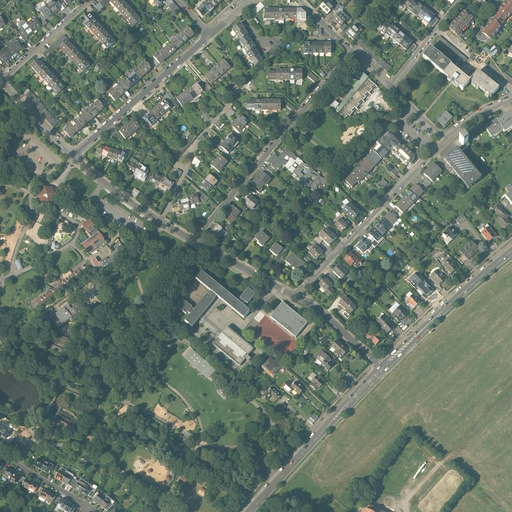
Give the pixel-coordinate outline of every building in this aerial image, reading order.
[(55,0),(49,5),(55,13),(62,8),(55,0)] [(60,0),(59,1),(65,9),(69,5),(66,1),(64,3),(61,0),(60,0)] [(97,15),(111,2),(113,0),(103,0),(93,10),(97,15)] [(122,0),(115,7),(119,11),(127,4),(122,0)] [(213,0),(209,0),(207,2),(213,9),(217,5),(213,0)] [(326,3),(323,6),(330,13),(335,9),(336,8),(329,0),(326,3)] [(421,4),(415,0),(409,8),(414,12),(415,11),(421,4)] [(211,10),(213,9),(207,2),(200,8),(197,10),(203,18),(211,10)] [(265,7),(261,2),(251,11),(255,16),(265,7)] [(336,8),(335,9),(338,11),(343,6),(344,5),(342,2),(336,8)] [(182,12),(174,3),(170,6),(168,4),(165,7),(171,14),(174,12),(177,16),(182,12)] [(415,11),(421,15),(427,7),(422,3),(421,4),(415,11)] [(119,11),(123,16),(131,9),(127,4),(119,11)] [(510,16),(511,13),(511,9),(505,4),(501,8),(502,9),(510,15),(510,16)] [(49,18),(55,13),(49,5),(43,9),(44,11),(49,18)] [(338,11),(336,13),(338,16),(345,9),(343,6),(338,11)] [(421,15),(426,19),(432,11),(427,7),(421,15)] [(123,16),(127,20),(135,13),(131,9),(123,16)] [(467,9),(459,18),(467,25),(468,25),(475,16),(467,9)] [(502,9),(498,13),(506,20),(510,15),(502,9)] [(48,19),(49,18),(44,11),(40,14),(47,23),(50,21),(48,19)] [(437,16),(432,11),(426,19),(431,23),(437,16)] [(336,19),(343,26),(346,22),(350,19),(343,12),(336,19)] [(141,20),(135,13),(127,20),(133,27),(141,20)] [(503,24),(506,20),(498,13),(495,17),(503,24)] [(82,21),(86,25),(94,19),(89,14),(82,21)] [(39,15),(36,17),(43,26),(45,24),(39,15)] [(441,19),(437,16),(431,23),(435,26),(441,19)] [(36,17),(30,22),(36,30),(43,26),(36,17)] [(459,17),(451,26),(459,34),(467,25),(459,18),(459,17)] [(504,25),(503,24),(495,17),(487,27),(484,31),(492,37),(492,38),(495,35),(495,36),(502,28),(501,27),(504,25)] [(98,24),(94,19),(86,25),(90,30),(98,24)] [(387,34),(389,32),(394,26),(387,20),(381,28),(387,34)] [(30,35),(36,30),(30,22),(24,27),(25,28),(30,35)] [(245,28),(240,23),(231,30),(236,36),(243,29),(245,28)] [(315,23),(311,23),(311,30),(314,30),(314,32),(318,32),(318,36),(321,36),(321,30),(318,30),(318,26),(315,26),(315,23)] [(102,28),(98,24),(90,30),(95,35),(102,28)] [(357,24),(349,32),(356,39),(363,31),(357,24)] [(389,32),(396,38),(402,30),(395,24),(394,26),(389,32)] [(491,38),(492,37),(484,31),(487,27),(483,24),(480,27),(479,28),(479,30),(479,31),(479,32),(479,33),(479,34),(479,36),(480,37),(480,38),(481,38),(482,39),(484,40),(485,40),(487,40),(488,40),(490,39),(491,38)] [(29,36),(30,35),(25,28),(21,31),(24,35),(21,37),(25,42),(30,38),(29,36)] [(107,33),(102,28),(95,35),(99,40),(107,33)] [(188,28),(183,33),(189,40),(194,35),(188,28)] [(248,34),(243,29),(236,36),(235,36),(240,42),(247,35),(248,34)] [(396,38),(402,44),(409,36),(402,30),(396,38)] [(111,38),(107,33),(99,40),(104,45),(111,38)] [(185,44),(189,40),(183,33),(178,36),(185,44)] [(42,55),(46,59),(59,47),(67,40),(68,39),(64,35),(42,55)] [(252,41),(247,35),(240,42),(239,42),(244,48),(251,42),(252,41)] [(470,58),(442,35),(438,40),(466,63),(470,58)] [(178,36),(171,43),(177,50),(185,44),(178,36)] [(416,42),(409,36),(402,44),(409,49),(412,47),(415,43),(416,42)] [(363,37),(359,41),(390,71),(394,67),(363,37)] [(13,42),(20,50),(25,47),(18,38),(13,42)] [(115,43),(111,38),(104,45),(108,50),(115,43)] [(59,47),(64,53),(72,46),(67,40),(59,47)] [(279,40),(266,54),(271,58),(283,44),(279,40)] [(20,50),(13,42),(8,46),(14,54),(20,50)] [(255,47),(251,42),(244,48),(243,49),(247,54),(254,48),(255,47)] [(171,43),(163,49),(170,57),(177,50),(171,43)] [(3,49),(9,58),(14,54),(8,46),(3,49)] [(76,51),(72,46),(64,53),(68,58),(76,51)] [(425,55),(445,72),(453,63),(433,46),(425,55)] [(259,53),(254,48),(247,54),(246,55),(251,61),(258,54),(259,53)] [(9,58),(3,49),(0,51),(0,56),(4,62),(9,58)] [(163,49),(158,54),(165,61),(170,57),(163,49)] [(81,56),(76,51),(68,58),(73,63),(81,56)] [(160,65),(165,61),(158,54),(153,58),(156,60),(160,65)] [(262,60),(258,54),(251,61),(250,61),(254,67),(262,60)] [(85,61),(81,56),(73,63),(78,68),(85,61)] [(428,62),(422,58),(403,81),(409,86),(428,62)] [(31,66),(35,71),(42,65),(38,60),(31,66)] [(145,62),(152,69),(154,67),(151,64),(148,60),(145,62)] [(156,60),(151,64),(154,67),(155,69),(160,65),(156,60)] [(223,60),(219,64),(225,72),(230,68),(223,60)] [(511,75),(493,60),(489,64),(511,82),(511,75)] [(90,66),(85,61),(78,68),(82,73),(90,66)] [(145,62),(137,69),(144,77),(152,69),(145,62)] [(473,79),(453,63),(445,72),(466,88),(473,79)] [(221,76),(225,72),(219,64),(214,69),(221,76)] [(35,71),(39,76),(47,69),(42,65),(35,71)] [(39,76),(44,81),(51,74),(47,69),(39,76)] [(137,69),(133,73),(139,81),(144,77),(137,69)] [(214,69),(209,73),(216,81),(221,76),(214,69)] [(269,80),(284,80),(283,70),(277,70),(277,72),(269,72),(269,80)] [(481,70),(473,79),(494,96),(502,87),(481,70)] [(133,73),(125,80),(131,87),(139,81),(133,73)] [(211,85),(216,81),(209,73),(204,77),(211,85)] [(363,75),(360,73),(356,78),(358,79),(356,80),(355,82),(354,81),(340,98),(344,101),(335,112),(339,115),(340,114),(345,119),(349,115),(350,116),(353,113),(351,112),(355,107),(357,109),(359,106),(358,104),(361,100),(363,102),(366,98),(364,97),(368,92),(369,94),(372,90),(371,89),(374,85),(367,80),(368,78),(363,74),(363,75)] [(44,81),(48,86),(56,79),(51,74),(44,81)] [(317,79),(310,74),(307,77),(314,82),(317,79)] [(48,86),(53,90),(60,84),(56,79),(48,86)] [(125,80),(118,86),(125,93),(131,87),(125,80)] [(64,88),(60,84),(53,90),(57,95),(64,88)] [(196,84),(191,88),(197,96),(202,92),(196,84)] [(200,86),(205,93),(209,91),(205,86),(203,84),(200,86)] [(118,86),(113,90),(119,98),(125,93),(118,86)] [(192,100),(197,96),(191,88),(186,92),(192,100)] [(58,123),(27,89),(23,93),(25,95),(24,96),(53,128),(58,123)] [(115,102),(119,98),(113,90),(108,94),(115,102)] [(186,92),(181,95),(187,103),(192,100),(186,92)] [(163,98),(165,100),(171,108),(174,106),(171,100),(167,94),(163,98)] [(182,107),(187,103),(181,95),(176,99),(182,107)] [(165,100),(159,105),(165,113),(171,108),(165,100)] [(98,101),(93,105),(100,112),(105,108),(98,101)] [(255,111),(261,111),(261,101),(247,101),(247,109),(255,109),(255,111)] [(95,117),(100,112),(93,105),(88,109),(95,117)] [(161,117),(165,113),(159,105),(154,109),(161,117)] [(88,109),(81,116),(87,123),(95,117),(88,109)] [(154,109),(149,113),(156,121),(161,117),(154,109)] [(235,113),(231,109),(223,118),(227,122),(235,113)] [(447,109),(437,119),(446,128),(455,118),(447,109)] [(511,112),(500,119),(506,129),(507,130),(511,126),(511,112)] [(152,125),(156,121),(149,113),(145,117),(152,125)] [(210,118),(206,113),(201,116),(205,122),(210,118)] [(80,130),(87,123),(81,116),(73,122),(74,123),(80,130)] [(240,116),(236,121),(244,128),(248,122),(240,116)] [(494,136),(506,129),(500,119),(500,118),(488,126),(494,136)] [(133,120),(129,124),(135,132),(140,128),(133,120)] [(225,127),(218,121),(214,125),(219,129),(220,128),(222,130),(225,127)] [(239,133),(244,128),(236,121),(234,123),(231,127),(239,133)] [(74,123),(69,127),(75,134),(80,130),(74,123)] [(129,124),(124,128),(131,136),(135,132),(129,124)] [(70,138),(75,134),(69,127),(64,131),(70,138)] [(126,140),(131,136),(124,128),(119,132),(126,140)] [(119,134),(116,130),(109,136),(113,140),(119,134)] [(382,142),(382,143),(390,150),(392,149),(402,159),(410,151),(391,132),(382,142)] [(483,177),(463,151),(473,144),(464,133),(444,154),(446,157),(470,187),(483,177)] [(168,160),(172,164),(196,137),(192,134),(168,160)] [(209,142),(202,135),(197,140),(205,146),(209,142)] [(230,137),(225,142),(233,149),(238,143),(230,137)] [(228,154),(233,149),(225,142),(220,147),(228,154)] [(382,143),(376,149),(384,157),(390,150),(382,143)] [(101,156),(101,155),(105,148),(100,146),(96,153),(101,156)] [(106,158),(107,157),(110,150),(106,147),(105,148),(101,155),(106,158)] [(277,153),(270,161),(274,163),(273,164),(277,168),(279,166),(281,168),(285,163),(287,165),(290,162),(286,158),(290,154),(294,157),(297,154),(292,150),(288,148),(280,157),(277,153)] [(111,159),(112,158),(116,152),(111,149),(110,150),(107,157),(111,159)] [(378,163),(384,157),(376,149),(370,155),(378,163)] [(117,161),(117,160),(121,153),(116,151),(116,152),(112,158),(117,161)] [(416,157),(410,151),(402,159),(408,165),(416,157)] [(122,152),(121,153),(117,160),(122,163),(127,155),(122,152)] [(305,161),(297,154),(294,157),(290,162),(287,165),(296,172),(299,169),(294,165),(298,161),(302,164),(305,161)] [(195,158),(192,163),(197,168),(199,165),(198,165),(203,159),(197,155),(195,158)] [(373,169),(378,163),(370,155),(364,161),(373,169)] [(219,156),(215,161),(223,168),(227,163),(219,156)] [(221,170),(223,168),(215,161),(211,166),(220,174),(222,171),(221,170)] [(308,164),(305,161),(302,164),(299,169),(296,172),(300,176),(305,170),(309,173),(313,168),(314,168),(309,163),(308,164)] [(367,175),(373,169),(364,161),(358,167),(367,175)] [(130,162),(125,170),(134,174),(136,172),(138,167),(130,162)] [(444,171),(435,162),(426,172),(435,181),(444,171)] [(140,164),(138,167),(136,172),(144,176),(148,169),(140,164)] [(272,164),(269,167),(276,173),(279,169),(277,168),(273,164),(272,164)] [(397,165),(392,170),(397,175),(401,170),(397,165)] [(269,167),(265,171),(272,177),(276,173),(269,167)] [(361,181),(367,175),(358,167),(353,173),(360,180),(361,181)] [(317,171),(313,168),(309,173),(304,179),(308,183),(314,176),(318,179),(322,175),(322,174),(317,170),(317,171)] [(192,178),(195,172),(190,169),(187,175),(192,178)] [(272,177),(265,171),(260,177),(267,183),(268,184),(274,178),(272,177)] [(155,186),(158,188),(164,178),(162,177),(163,176),(156,172),(150,182),(155,185),(155,186)] [(354,186),(360,180),(353,173),(347,179),(354,186)] [(210,175),(205,181),(213,187),(218,182),(210,175)] [(325,178),(322,175),(318,179),(312,187),(317,191),(321,187),(319,186),(324,181),(328,185),(331,181),(326,177),(325,178)] [(264,188),(267,183),(260,177),(259,176),(254,182),(257,184),(255,187),(256,187),(262,192),(264,189),(264,188)] [(161,189),(162,188),(168,192),(173,183),(164,178),(158,188),(161,189)] [(390,182),(385,178),(380,183),(385,188),(390,182)] [(429,178),(425,182),(428,185),(430,186),(433,183),(429,178)] [(423,180),(419,185),(424,189),(428,185),(425,182),(423,180)] [(208,193),(213,187),(205,181),(200,186),(208,193)] [(418,183),(413,189),(421,196),(426,191),(424,189),(419,185),(418,183)] [(50,191),(42,185),(35,194),(41,198),(44,200),(48,203),(50,200),(55,194),(50,191)] [(138,197),(141,191),(133,187),(132,190),(133,191),(132,194),(138,197)] [(413,189),(408,194),(416,202),(421,196),(413,189)] [(379,194),(374,190),(370,195),(374,199),(379,194)] [(254,209),(261,201),(251,193),(245,201),(254,209)] [(187,197),(188,199),(189,205),(199,203),(197,194),(187,197)] [(408,194),(402,199),(410,207),(416,202),(408,194)] [(208,200),(203,195),(200,199),(205,204),(208,200)] [(188,199),(178,202),(179,206),(181,211),(190,208),(189,205),(188,199)] [(405,212),(410,207),(402,199),(397,205),(399,206),(405,212)] [(64,208),(50,200),(48,203),(62,212),(64,208)] [(363,211),(352,201),(345,209),(346,210),(350,215),(355,219),(363,211)] [(242,211),(234,204),(229,210),(230,211),(237,217),(242,211)] [(509,217),(496,205),(492,209),(499,215),(495,219),(504,230),(510,225),(506,220),(509,217)] [(399,206),(393,212),(400,219),(406,213),(405,212),(399,206)] [(83,221),(64,208),(62,212),(81,224),(83,221)] [(345,220),(350,215),(346,210),(341,216),(343,218),(345,220)] [(238,218),(237,217),(230,211),(225,216),(233,224),(238,218)] [(392,211),(387,217),(395,224),(400,219),(393,212),(392,211)] [(37,213),(30,226),(33,228),(40,215),(37,213)] [(469,218),(465,213),(458,219),(462,224),(469,218)] [(389,229),(395,224),(387,217),(382,222),(389,229)] [(345,220),(343,218),(337,224),(344,231),(350,225),(345,220)] [(102,249),(108,244),(104,240),(102,237),(108,232),(102,228),(98,231),(92,222),(84,227),(92,240),(83,247),(89,254),(101,247),(102,249)] [(382,222),(376,227),(384,235),(389,229),(382,222)] [(229,232),(219,223),(212,231),(217,235),(221,231),(226,236),(229,232)] [(264,231),(267,228),(265,226),(257,235),(259,237),(264,231)] [(459,233),(453,226),(446,232),(450,237),(447,239),(450,242),(454,239),(454,238),(459,233)] [(379,240),(384,235),(376,227),(371,233),(373,234),(379,240)] [(493,233),(489,227),(481,234),(488,242),(495,237),(492,233),(493,233)] [(325,239),(332,245),(339,237),(329,228),(322,236),(323,236),(325,239)] [(272,238),(264,231),(259,237),(258,239),(266,245),(272,238)] [(84,233),(79,244),(81,247),(90,240),(84,233)] [(366,241),(371,246),(369,248),(373,251),(381,242),(379,240),(373,234),(366,241)] [(315,242),(318,245),(319,246),(324,241),(324,240),(325,239),(323,236),(321,238),(319,236),(317,238),(318,239),(315,242)] [(366,241),(364,239),(358,246),(365,253),(369,248),(371,246),(366,241)] [(63,247),(54,240),(52,245),(54,249),(56,251),(60,250),(63,247)] [(481,249),(474,240),(462,250),(465,253),(470,259),(481,249)] [(285,248),(278,242),(272,249),(279,255),(281,253),(285,248)] [(318,259),(325,252),(319,246),(318,245),(311,252),(318,259)] [(93,268),(95,267),(100,273),(112,265),(122,255),(119,251),(109,260),(107,257),(99,263),(94,256),(80,265),(83,270),(92,265),(93,268)] [(287,259),(294,265),(301,257),(294,252),(287,259)] [(356,255),(352,252),(345,259),(352,266),(358,260),(359,262),(364,257),(359,253),(356,255)] [(287,258),(281,253),(279,255),(277,258),(283,262),(287,258)] [(465,263),(470,259),(465,253),(460,257),(465,263)] [(304,260),(301,257),(294,265),(303,274),(306,271),(303,269),(308,264),(307,263),(310,260),(307,257),(304,260)] [(453,273),(460,267),(457,265),(459,263),(453,257),(445,264),(453,273)] [(21,259),(20,258),(16,260),(15,261),(19,270),(20,271),(23,269),(24,267),(21,259)] [(339,274),(343,278),(349,272),(341,264),(335,270),(339,274)] [(334,269),(327,277),(334,283),(335,284),(338,280),(336,277),(339,274),(335,270),(334,269)] [(448,277),(441,269),(430,278),(438,287),(441,284),(448,277)] [(258,293),(254,289),(252,288),(244,297),(246,298),(244,301),(206,270),(199,279),(213,290),(198,308),(186,298),(182,303),(180,305),(189,312),(191,311),(194,313),(188,320),(196,326),(220,296),(247,318),(254,310),(248,305),(250,302),(252,303),(259,294),(258,293)] [(334,283),(327,277),(321,283),(328,290),(327,292),(331,296),(336,290),(332,286),(334,283)] [(30,306),(32,309),(34,308),(36,310),(43,305),(64,285),(61,282),(50,288),(34,299),(33,301),(31,302),(30,306)] [(427,297),(435,290),(428,282),(420,289),(427,297)] [(422,301),(415,294),(407,301),(412,306),(414,304),(416,306),(422,301)] [(359,307),(347,296),(345,299),(341,303),(348,309),(347,311),(351,315),(359,307)] [(82,301),(74,308),(70,304),(67,307),(75,316),(72,319),(75,322),(89,309),(82,301)] [(286,301),(274,315),(299,337),(311,322),(286,301)] [(409,313),(402,305),(395,312),(398,315),(396,317),(397,317),(395,318),(399,323),(404,319),(406,321),(410,317),(408,315),(409,313)] [(67,307),(58,315),(65,324),(66,324),(72,319),(75,316),(67,307)] [(387,314),(378,322),(388,334),(395,328),(394,327),(397,325),(387,314)] [(58,315),(54,319),(61,327),(65,324),(58,315)] [(176,325),(174,323),(163,328),(163,334),(167,340),(171,341),(180,337),(180,332),(176,325)] [(257,348),(229,326),(225,332),(225,333),(222,337),(221,336),(215,343),(243,365),(248,358),(247,357),(247,356),(252,360),(254,357),(249,353),(250,353),(251,354),(257,348)] [(57,344),(36,330),(33,333),(54,347),(57,344)] [(378,330),(371,337),(378,344),(383,339),(380,336),(382,334),(378,330)] [(347,351),(337,341),(332,347),(336,351),(334,354),(338,358),(339,356),(341,358),(347,351)] [(216,371),(189,346),(181,355),(211,383),(215,379),(211,376),(216,371)] [(331,361),(320,350),(314,357),(322,364),(321,365),(328,372),(333,367),(329,363),(331,361)] [(281,368),(270,357),(261,365),(273,376),(281,368)] [(323,380),(319,376),(317,378),(316,377),(311,383),(312,384),(310,386),(315,391),(318,389),(319,390),(324,384),(321,381),(323,380)] [(349,384),(343,378),(341,381),(347,387),(349,384)] [(305,390),(296,382),(292,387),(287,383),(282,388),(290,395),(293,391),(299,396),(305,390)] [(281,397),(271,388),(262,398),(264,400),(266,398),(268,400),(271,396),(277,401),(281,397)] [(70,405),(59,399),(57,403),(68,409),(70,405)] [(298,437),(294,433),(288,440),(292,444),(298,437)] [(20,449),(23,443),(17,440),(14,446),(20,449)] [(284,449),(279,444),(277,446),(268,455),(273,460),(284,449)] [(252,458),(249,462),(255,467),(257,465),(261,470),(267,465),(261,458),(260,459),(258,461),(256,459),(255,460),(252,458)] [(34,465),(40,469),(43,463),(38,459),(34,465)] [(165,459),(159,463),(160,467),(164,467),(167,471),(167,476),(166,480),(164,482),(162,482),(161,486),(166,488),(174,480),(175,469),(171,463),(165,459)] [(40,469),(46,472),(49,466),(43,463),(40,469)] [(264,479),(272,471),(267,466),(258,473),(264,479)] [(3,475),(9,479),(13,471),(7,468),(3,475)] [(55,478),(61,481),(65,474),(59,470),(55,478)] [(13,471),(9,479),(15,483),(19,475),(13,471)] [(61,481),(67,485),(68,484),(71,478),(65,474),(61,481)] [(184,476),(182,480),(186,484),(190,483),(192,479),(189,475),(184,476)] [(27,489),(31,482),(25,478),(21,486),(27,489)] [(75,488),(80,492),(85,484),(79,481),(78,482),(75,488)] [(31,482),(27,489),(33,493),(34,491),(37,485),(31,482)] [(80,492),(86,495),(87,495),(91,488),(85,484),(80,492)] [(43,489),(37,485),(34,491),(40,494),(43,489)] [(91,487),(91,488),(87,495),(91,497),(95,489),(91,487)] [(39,496),(45,500),(49,492),(43,489),(40,494),(39,496)] [(49,492),(45,500),(51,503),(55,496),(49,492)] [(93,500),(99,504),(104,498),(99,493),(93,500)] [(56,506),(62,509),(67,502),(61,498),(56,506)] [(99,504),(104,509),(105,509),(110,502),(104,498),(99,504)] [(67,502),(62,509),(67,511),(72,511),(75,508),(72,506),(73,505),(67,502)] [(113,505),(110,502),(105,509),(107,511),(113,505)]
